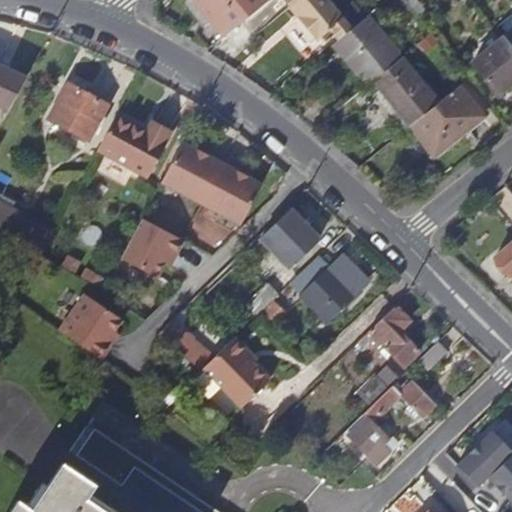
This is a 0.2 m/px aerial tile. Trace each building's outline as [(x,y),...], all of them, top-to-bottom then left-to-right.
[(226,37),(270,0),(199,0),(197,2),(226,37)] [(339,40),(354,28),(342,13),(331,0),(285,0),(301,21),(297,24),(312,44),(331,29),(339,40)] [(354,28),(365,18),(354,4),(342,13),(354,28)] [(374,81),(402,58),(367,16),(365,18),(354,28),(339,40),(335,44),(369,85),(374,81)] [(511,83),(511,44),(506,37),(474,63),(500,94),(511,83)] [(410,126),(439,103),(402,58),(374,81),(410,126)] [(0,106),(9,111),(27,77),(0,63),(0,106)] [(49,119),(89,140),(108,105),(68,83),(49,119)] [(459,86),(439,103),(410,126),(435,156),(483,116),(459,86)] [(120,109),(102,142),(150,168),(171,128),(154,119),(150,125),(120,109)] [(208,155),(183,142),(162,180),(202,201),(225,158),(210,150),(208,155)] [(240,166),(225,158),(202,201),(242,222),(263,184),(238,171),(240,166)] [(0,233),(23,246),(40,255),(53,230),(19,213),(0,202),(0,233)] [(290,266),(319,238),(291,210),(276,225),(279,229),(267,241),(290,266)] [(186,238),(144,216),(122,256),(159,275),(172,250),(178,252),(186,238)] [(511,273),(511,243),(495,257),(509,275),(511,273)] [(317,257),(294,279),(304,290),(299,295),(327,323),(358,294),(355,291),(368,279),(345,255),(332,268),(330,265),(328,267),(317,257)] [(262,311),(280,293),(269,283),(247,304),(258,314),(262,311)] [(84,293),(59,330),(102,359),(111,344),(107,342),(122,319),(84,293)] [(396,305),(361,339),(364,342),(361,345),(366,350),(378,339),(405,366),(420,351),(400,331),(410,320),(396,305)] [(165,339),(182,353),(187,358),(191,361),(201,350),(174,328),(165,339)] [(236,334),(204,367),(244,408),(273,379),(247,353),(251,349),(236,334)] [(438,341),(419,360),(429,370),(448,351),(438,341)] [(229,411),(238,404),(206,370),(198,377),(229,411)] [(392,386),(363,414),(367,417),(348,435),(376,464),(390,451),(384,444),(389,439),(372,421),(374,419),(375,420),(401,395),(423,416),(434,405),(412,382),(400,394),(392,386)] [(95,428),(69,467),(97,485),(88,498),(108,511),(110,511),(113,509),(118,511),(218,511),(163,474),(95,428)] [(455,469),(477,491),(511,456),(511,452),(492,433),(455,469)] [(97,485),(69,467),(63,462),(32,508),(18,499),(8,511),(118,511),(113,509),(110,511),(108,511),(88,498),(97,485)]
